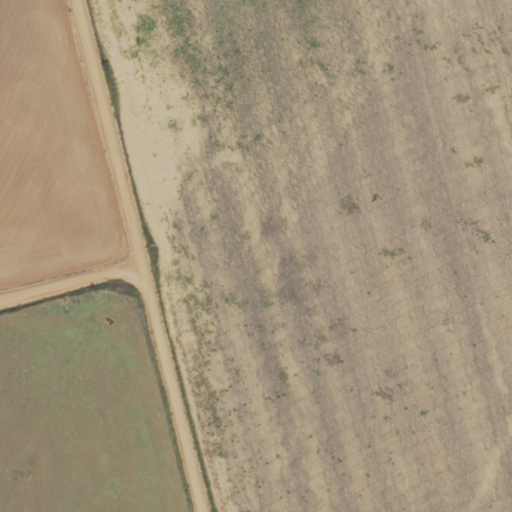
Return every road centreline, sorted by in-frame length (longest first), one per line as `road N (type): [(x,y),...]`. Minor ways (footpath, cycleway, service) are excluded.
road 1 (residential): [(195,511),(65,0)]
road 2 (residential): [(0,268),(126,237)]
